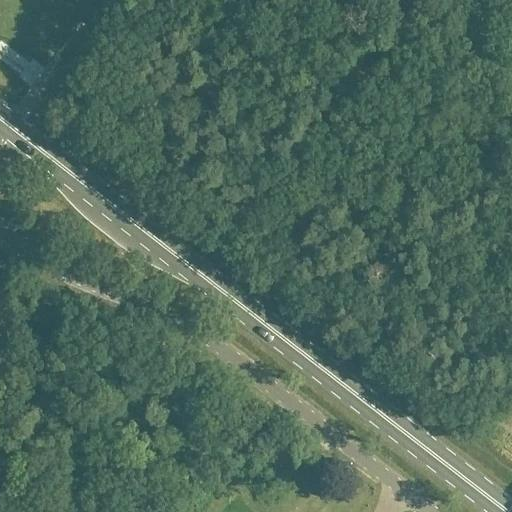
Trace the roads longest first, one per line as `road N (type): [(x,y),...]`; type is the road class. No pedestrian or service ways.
road 1 (primary): [(502,511),(9,127)]
road 2 (unclassified): [(429,511),(213,343),(60,272),(0,233)]
road 3 (unclassified): [(9,127),(105,0)]
